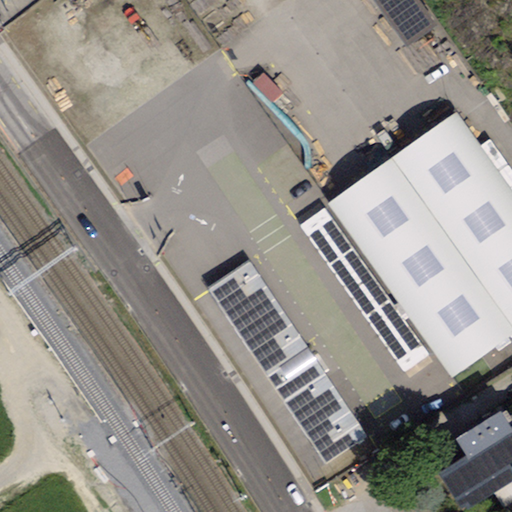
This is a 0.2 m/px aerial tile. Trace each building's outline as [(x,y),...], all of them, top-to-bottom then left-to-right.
[(414,0),(367,0),(407,53),(437,31),(414,0)] [(511,339),(511,196),(454,116),(327,208),(453,382),(511,339)] [(213,290),(323,472),(368,445),(257,264),(213,290)] [(386,436),(415,423),(401,392),(371,405),(386,436)] [(501,419),(456,447),(466,463),(436,482),(455,511),(474,511),(511,488),(511,433),(511,435),(501,419)]
